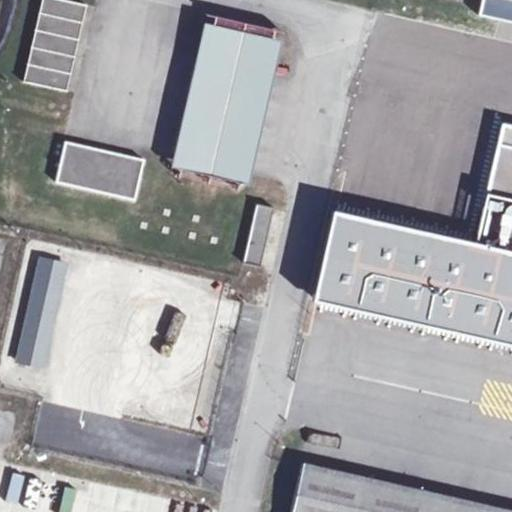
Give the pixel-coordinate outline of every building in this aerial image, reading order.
[(85,2),(76,0),(40,0),(24,78),(66,87),(85,2)] [(202,19),(170,162),(248,181),(280,37),(275,36),(273,47),(269,47),(267,54),(255,56),(246,56),(241,56),(229,53),(215,46),(209,42),(207,40),(209,33),(205,32),(208,21),(202,19)] [(134,197),(144,156),(64,138),(55,179),(134,197)] [(478,244),(511,252),(511,148),(500,146),(478,244)] [(260,264),(274,205),(256,201),(243,260),(260,264)] [(318,299),(511,343),(511,252),(478,244),(337,213),(318,299)] [(42,364),(66,260),(41,255),(17,359),(42,364)] [(291,511),(511,511),(511,506),(303,460),(291,511)] [(0,501),(26,504),(30,471),(0,467),(0,501)] [(138,511),(137,503),(87,493),(82,484),(52,478),(59,511),(138,511)]
